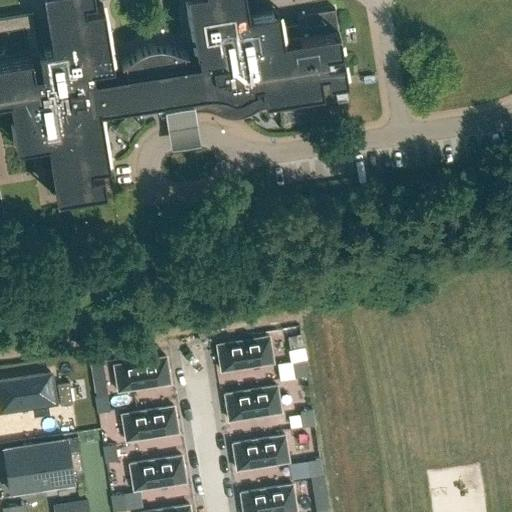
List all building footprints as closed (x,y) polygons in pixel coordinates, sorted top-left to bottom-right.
[(45,140),(54,196),(103,188),(99,163),(107,161),(106,159),(98,106),(167,95),(170,111),(159,113),(159,114),(193,109),(196,108),(200,108),(203,108),(206,109),(209,109),(213,110),(216,112),(219,113),(222,114),(225,115),(228,115),(231,116),(234,116),(237,116),(240,115),(243,114),(246,113),(249,112),(251,111),(254,109),(256,108),(258,107),(263,105),(265,105),(268,104),(268,103),(265,104),(264,98),(316,90),(321,89),(320,81),(345,77),(337,28),(336,28),(336,26),(299,31),(299,34),(281,37),(276,7),(246,12),(244,0),(186,0),(194,49),(196,48),(197,57),(184,59),(182,49),(186,50),(186,49),(180,48),(178,47),(175,46),(168,44),(164,43),(161,42),(157,42),(154,42),(150,43),(147,43),(143,44),(140,46),(137,48),(134,50),(127,55),(124,57),(119,60),(119,61),(123,59),(124,69),(112,71),(110,62),(111,62),(102,3),(83,6),(81,0),(42,0),(50,43),(37,45),(32,11),(0,16),(0,28),(14,26),(14,27),(15,27),(14,26),(29,23),(34,52),(0,57),(0,106),(9,105),(15,145),(45,140)] [(299,31),(336,26),(336,25),(333,7),(296,13),(297,21),(299,31)] [(273,362),(269,335),(216,344),(220,370),(273,362)] [(170,382),(166,356),(113,364),(117,390),(170,382)] [(306,375),(304,359),(292,361),(295,377),(306,375)] [(56,408),(51,374),(0,382),(0,416),(33,411),(34,419),(48,417),(47,409),(56,408)] [(72,403),(69,382),(57,384),(60,405),(72,403)] [(281,411),(276,385),(224,393),(228,419),(281,411)] [(107,394),(95,396),(97,412),(109,410),(107,394)] [(173,405),(121,413),(125,440),(178,432),(173,405)] [(302,426),(314,424),(312,408),(311,408),(300,410),(302,426)] [(288,461),(284,434),(232,442),(236,469),(288,461)] [(64,444),(2,454),(9,498),(71,488),(64,444)] [(115,444),(103,446),(105,462),(117,460),(115,444)] [(181,454),(129,463),(133,489),(185,481),(181,454)] [(319,458),(308,460),(310,476),(322,474),(320,458),(319,458)] [(282,511),(296,510),(292,484),(240,492),(242,511),(282,511)] [(123,493),(111,495),(112,504),(113,511),(125,509),(123,493)] [(90,511),(89,498),(54,503),(55,511),(90,511)]
